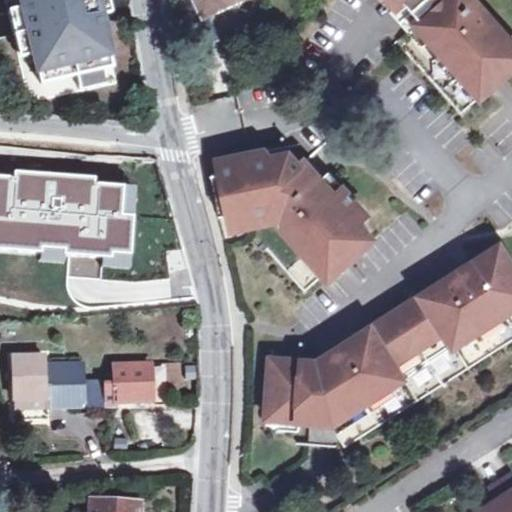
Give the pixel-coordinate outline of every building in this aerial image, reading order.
[(29,0),(30,3),(23,5),(42,88),(113,71),(96,0),(29,0)] [(168,0),(161,8),(166,34),(236,0),(168,0)] [(400,7),(393,0),(383,0),(395,12),(400,7)] [(475,0),(393,0),(400,7),(405,4),(421,21),(417,25),(481,98),(486,94),(489,97),(511,76),(511,73),(510,72),(511,70),(511,42),(495,24),(491,27),(473,6),(478,2),(475,0)] [(481,98),(417,25),(398,44),(462,115),(481,98)] [(243,114),(270,107),(264,87),(237,95),(243,114)] [(266,153),(219,163),(222,176),(231,217),(234,232),(265,225),(277,222),(326,276),(371,235),(360,224),(368,216),(345,190),(337,197),(322,181),(306,163),(301,167),(291,156),(279,166),(266,153)] [(322,181),(337,197),(345,190),(330,174),(322,181)] [(231,217),(222,176),(213,178),(222,219),(231,217)] [(0,177),(0,276),(143,281),(145,218),(125,220),(125,187),(0,177)] [(306,293),(326,276),(277,222),(265,225),(250,239),(264,255),(268,251),(306,293)] [(326,276),(330,281),(375,240),(371,235),(326,276)] [(511,262),(502,247),(461,273),(463,277),(441,291),(438,288),(358,339),(360,343),(321,368),(307,368),(307,363),(273,361),(270,413),(282,414),(281,421),(312,423),(331,424),(349,413),(351,415),(406,380),(395,363),(444,331),(455,348),(511,311),(511,262)] [(331,424),(312,423),(310,446),(324,447),(338,448),(344,444),(347,449),(511,342),(511,311),(455,348),(444,331),(395,363),(406,380),(351,415),(349,413),(331,424)] [(48,402),(47,360),(17,361),(18,403),(48,402)] [(119,368),(120,382),(121,404),(154,403),(153,367),(119,368)] [(121,404),(120,382),(87,383),(86,369),(53,369),(54,408),(85,407),(85,412),(121,411),(121,404)] [(511,511),(511,478),(492,491),(500,504),(504,510),(500,511),(490,511),(490,510),(487,511),(511,511)] [(141,511),(141,507),(96,503),(95,511),(141,511)]
